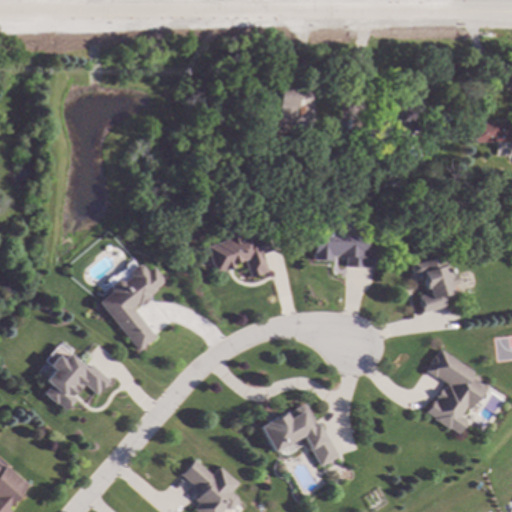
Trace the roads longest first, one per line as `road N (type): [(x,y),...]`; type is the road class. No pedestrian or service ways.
road 1 (secondary): [(511,13),(0,13)]
road 2 (residential): [(350,345),(288,326),(207,360),(71,511)]
